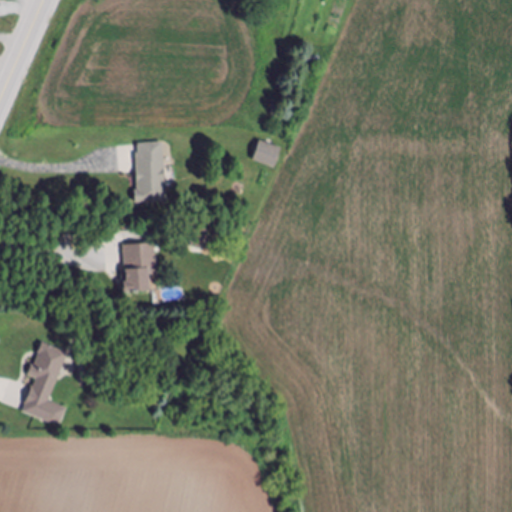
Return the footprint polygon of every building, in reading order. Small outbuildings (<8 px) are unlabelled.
[(277,170),(254,162),(261,142),(284,150),(277,170)] [(138,205),(137,144),(165,143),(167,204),(138,205)] [(207,230),(193,229),(190,247),(205,248),(207,230)] [(127,294),(125,246),(156,245),(158,293),(127,294)] [(42,422),(23,414),(36,381),(27,377),(31,366),(34,367),(43,344),(69,355),(42,422)]
